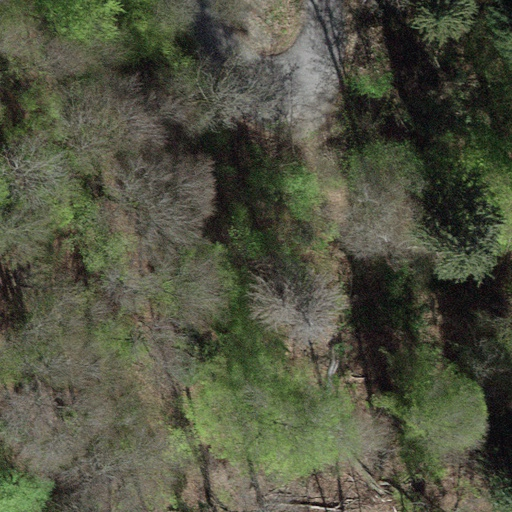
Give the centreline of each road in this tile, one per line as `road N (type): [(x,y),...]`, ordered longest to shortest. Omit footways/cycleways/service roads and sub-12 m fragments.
road 1 (track): [(286,83),(355,215),(425,387),(447,511)]
road 2 (unclassified): [(325,0),(315,59),(270,87),(225,67),(192,0)]
